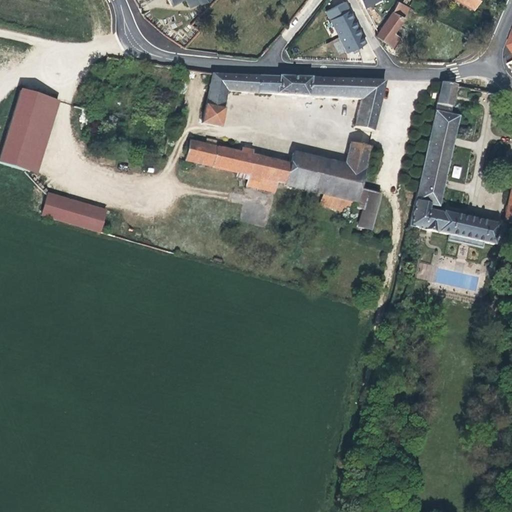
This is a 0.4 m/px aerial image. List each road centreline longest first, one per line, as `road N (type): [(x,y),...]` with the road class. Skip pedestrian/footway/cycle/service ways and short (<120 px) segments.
road 1 (track): [(337,506),(396,244),(397,204),(387,183)]
road 2 (tertiary): [(260,68),(153,55),(133,39),(118,0)]
road 3 (track): [(0,32),(79,51),(133,39)]
road 4 (tertiary): [(393,73),(260,68)]
